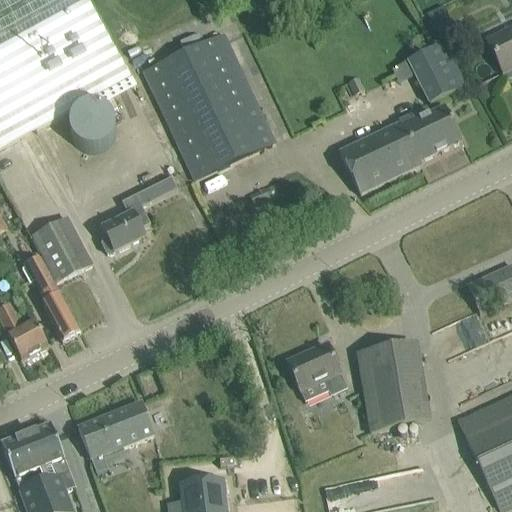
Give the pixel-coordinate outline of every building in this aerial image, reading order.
[(0,0),(0,156),(132,83),(85,0),(0,0)] [(511,31),(487,44),(495,59),(503,77),(511,72),(511,31)] [(144,75),(196,184),(275,147),(223,38),(144,75)] [(414,80),(429,108),(466,90),(445,47),(393,73),(401,87),(414,80)] [(462,146),(454,128),(445,111),(431,118),(427,110),(399,124),(400,127),(399,127),(340,156),(361,199),(422,170),(420,166),(462,146)] [(103,244),(102,247),(107,258),(111,259),(116,256),(145,242),(141,233),(151,228),(142,212),(178,194),(172,181),(123,206),(129,219),(104,232),(109,241),(103,244)] [(250,198),(255,209),(270,202),(265,191),(250,198)] [(92,269),(83,251),(69,223),(33,241),(57,287),(92,269)] [(81,337),(71,319),(41,263),(22,273),(30,288),(33,286),(45,307),(42,308),(63,346),(81,337)] [(511,303),(511,269),(467,290),(480,318),(511,303)] [(49,352),(39,334),(34,325),(22,331),(10,308),(0,313),(0,326),(13,348),(22,366),(49,352)] [(328,350),(288,368),(296,386),(300,395),(306,407),(332,395),(334,400),(348,394),(342,380),(336,368),(328,350)] [(511,398),(506,402),(457,425),(498,511),(508,511),(511,510),(511,398)] [(142,407),(78,432),(91,465),(92,464),(97,478),(108,473),(103,460),(155,439),(149,426),(142,407)] [(51,428),(1,448),(9,466),(16,484),(27,511),(72,511),(64,492),(74,488),(65,464),(58,447),(51,428)] [(227,511),(225,483),(180,488),(183,511),(227,511)]
